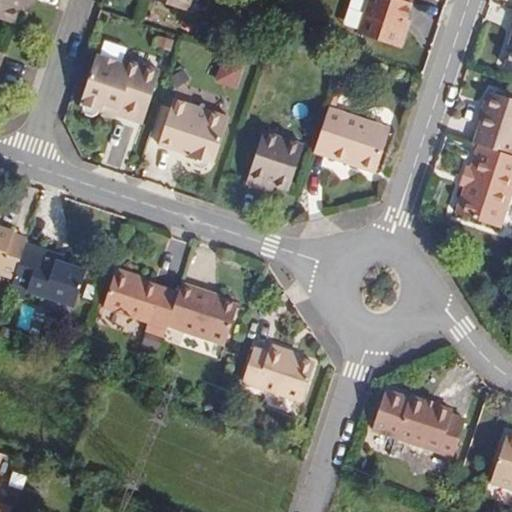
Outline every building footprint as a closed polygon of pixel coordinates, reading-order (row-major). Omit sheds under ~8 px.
[(0,0),(0,15),(17,21),(21,7),(23,0),(0,0)] [(30,10),(33,0),(23,0),(21,7),(30,10)] [(190,19),(196,0),(147,0),(146,5),(190,19)] [(401,55),(409,27),(406,26),(410,10),(406,8),(408,0),(371,0),(358,41),(401,55)] [(217,81),(237,90),(246,70),(226,61),(217,81)] [(99,63),(83,113),(86,114),(85,116),(85,119),(86,123),(89,124),(93,125),(95,125),(99,122),(101,120),(104,120),(105,119),(144,132),(161,79),(125,67),(124,72),(99,63)] [(511,153),(511,96),(497,92),(480,144),(485,145),(511,153)] [(175,107),(160,153),(190,162),(189,164),(214,171),(230,124),(175,107)] [(376,179),(390,135),(329,115),(315,158),(376,179)] [(288,196),(302,151),(263,139),(246,190),(261,195),(263,189),(273,192),(288,196)] [(507,227),(511,210),(511,153),(485,145),(477,168),(472,167),(467,184),(472,186),(463,213),(507,227)] [(271,199),(273,192),(263,189),(261,195),(271,199)] [(53,318),(65,282),(42,275),(36,273),(38,268),(6,257),(0,274),(0,298),(8,300),(7,303),(53,318)] [(147,338),(158,305),(98,285),(86,320),(130,334),(127,343),(143,348),(147,338)] [(204,357),(218,316),(189,307),(190,306),(161,296),(158,305),(147,338),(204,357)] [(282,413),(294,376),(279,371),(265,367),(267,363),(251,357),(248,365),(235,361),(223,394),(282,413)] [(279,371),(280,367),(267,363),(265,367),(279,371)] [(388,410),(374,449),(431,468),(442,434),(430,429),(431,424),(388,410)] [(511,462),(509,461),(510,454),(484,445),(468,493),(496,503),(498,498),(511,502),(511,462)] [(0,511),(7,511),(10,505),(0,501),(0,511)]
